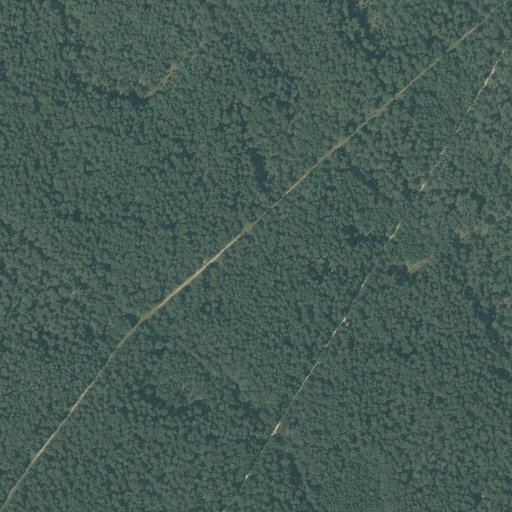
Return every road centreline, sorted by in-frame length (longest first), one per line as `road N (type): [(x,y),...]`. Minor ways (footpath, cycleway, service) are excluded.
road 1 (track): [(506,0),(140,322),(0,510)]
road 2 (track): [(311,511),(285,446),(241,398),(0,218)]
road 3 (unknown): [(511,39),(343,316)]
road 4 (unknown): [(343,316),(225,511)]
